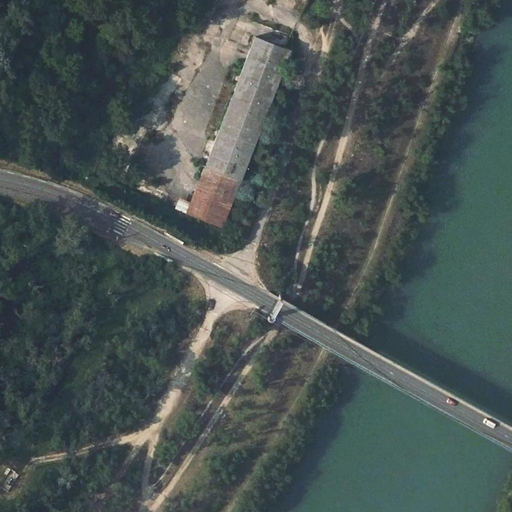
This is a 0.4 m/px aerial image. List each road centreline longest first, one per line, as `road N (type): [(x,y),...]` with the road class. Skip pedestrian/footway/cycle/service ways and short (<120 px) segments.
road 1 (track): [(93,511),(152,427),(250,240),(336,0)]
road 2 (track): [(226,511),(369,264),(462,0)]
road 3 (track): [(383,0),(294,295)]
road 4 (secondary): [(264,301),(122,222),(0,178)]
road 5 (secondary): [(264,301),(511,432)]
road 6 (track): [(271,332),(149,511)]
road 7 (track): [(145,437),(16,463)]
